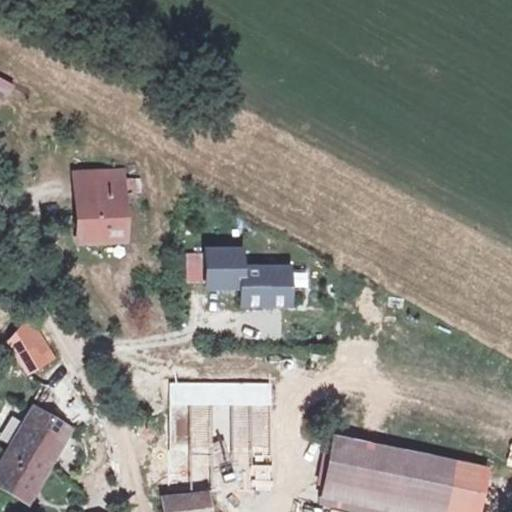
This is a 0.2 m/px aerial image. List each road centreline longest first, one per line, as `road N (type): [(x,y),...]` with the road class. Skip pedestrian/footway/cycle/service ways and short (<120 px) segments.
road 1 (unclassified): [(0,219),(120,441),(137,511)]
road 2 (unknown): [(78,368),(264,315)]
